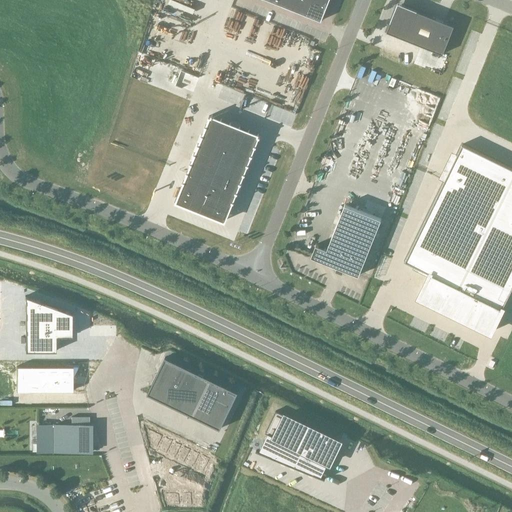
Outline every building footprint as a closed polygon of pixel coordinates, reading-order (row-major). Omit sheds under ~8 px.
[(328,0),(269,0),(321,21),(328,0)] [(396,7),(386,31),(442,54),(454,26),(401,5),(396,7)] [(79,76),(56,147),(98,160),(121,89),(79,76)] [(334,119),(337,122),(343,114),(339,111),(334,119)] [(210,118),(207,126),(205,125),(204,126),(207,127),(203,135),(201,134),(201,135),(203,136),(200,144),(198,143),(197,144),(199,145),(196,153),(194,153),(193,154),(196,155),(192,163),(190,162),(190,163),(192,164),(189,172),(186,171),(186,172),(188,173),(185,181),(183,180),(182,182),(185,183),(177,201),(224,220),(231,201),(234,202),(234,201),(232,200),(235,192),(237,193),(238,192),(235,191),(239,183),(241,184),(241,182),(239,181),(243,173),(245,174),(245,173),(243,172),(246,164),(248,165),(249,164),(247,163),(250,155),(252,156),(253,155),(250,154),(254,146),(256,146),(256,145),(254,144),(257,136),(260,137),(260,136),(258,135),(259,133),(258,133),(257,135),(249,131),(250,130),(248,130),(248,131),(240,128),(240,126),(239,126),(239,127),(231,124),(231,123),(230,122),(229,123),(221,120),(222,119),(220,118),(220,120),(212,116),(213,115),(211,114),(211,116),(209,115),(208,117),(210,118)] [(419,297),(490,332),(511,287),(511,168),(462,144),(404,261),(430,274),(419,297)] [(330,145),(325,158),(340,165),(344,156),(339,154),(341,150),(330,145)] [(316,244),(311,256),(337,267),(336,270),(342,272),(343,269),(358,275),(381,219),(345,204),(327,249),(316,244)] [(71,335),(71,313),(25,296),(25,350),(55,350),(55,335),(71,335)] [(238,392),(164,356),(146,393),(220,429),(238,392)] [(74,379),(80,366),(68,366),(17,366),(17,391),(74,391),(74,379)] [(256,450),(255,451),(325,479),(325,478),(321,477),(328,463),(329,463),(339,441),(275,410),(265,432),(267,433),(258,451),(256,450)] [(90,424),(38,424),(38,452),(90,452),(90,424)] [(151,449),(156,452),(164,435),(144,425),(151,449)] [(164,435),(156,452),(166,456),(174,440),(164,435)] [(166,456),(175,461),(183,444),(174,440),(166,456)] [(183,444),(175,461),(184,465),(192,448),(183,444)] [(192,448),(184,465),(193,469),(201,453),(192,448)] [(201,453),(193,469),(204,475),(212,458),(201,453)] [(179,507),(179,491),(162,491),(166,507),(179,507)] [(193,491),(179,491),(179,507),(193,507),(193,491)]
